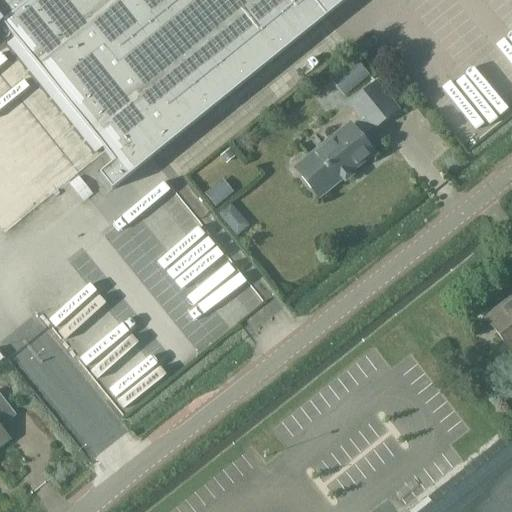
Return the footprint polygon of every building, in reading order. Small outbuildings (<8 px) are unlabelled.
[(0,0),(0,24),(1,24),(2,25),(32,0),(313,0),(329,20),(330,19),(324,11),(338,0),(337,0),(0,0)] [(0,222),(6,230),(80,172),(77,161),(70,162),(59,148),(55,134),(42,144),(39,134),(20,140),(32,130),(8,137),(2,116),(20,110),(21,110),(15,91),(14,92),(9,85),(10,84),(1,72),(0,68),(0,58),(9,51),(15,60),(6,66),(21,62),(8,45),(0,47),(0,76),(1,79),(0,77),(0,222)] [(354,58),(329,79),(344,97),(369,76),(354,58)] [(340,179),(341,180),(342,181),(344,181),(346,181),(347,181),(349,180),(349,178),(350,177),(350,175),(349,173),(348,172),(371,154),(358,139),(371,129),(372,131),(397,111),(375,83),(350,103),(363,119),(351,129),(349,127),(298,169),(301,173),(301,179),(310,190),(315,191),(319,196),(340,179)] [(229,151),(221,157),(227,164),(234,158),(229,151)] [(80,175),(23,220),(37,237),(94,192),(80,175)] [(223,178),(205,191),(215,204),(232,191),(223,178)] [(230,206),(218,216),(236,238),(249,228),(230,206)] [(511,299),(487,320),(511,351),(511,299)] [(0,397),(0,447),(9,441),(0,429),(0,428),(15,416),(0,397)]
